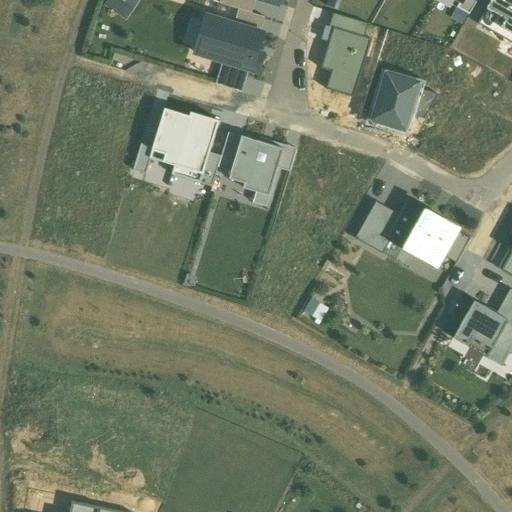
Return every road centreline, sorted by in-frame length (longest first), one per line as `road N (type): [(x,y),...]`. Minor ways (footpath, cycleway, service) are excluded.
road 1 (residential): [(484,190),(313,128),(294,103)]
road 2 (residential): [(294,103),(265,110),(125,77)]
